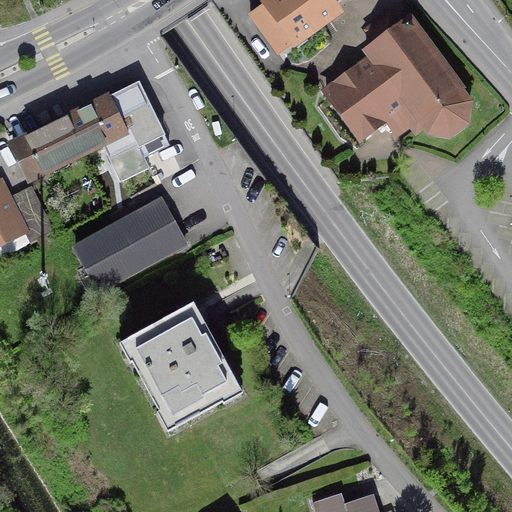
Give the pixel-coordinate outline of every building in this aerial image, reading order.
[(276,54),(319,24),(334,14),(323,0),(262,0),(266,6),(250,17),(276,54)] [(461,93),(406,20),(364,51),(370,60),(353,73),(351,70),(335,82),(337,85),(324,94),(357,140),(382,121),(393,137),(408,125),(414,133),(422,127),(427,134),(447,137),(464,124),(467,104),(459,94),(461,93)] [(136,85),(64,120),(81,154),(99,145),(118,184),(147,169),(153,182),(177,170),(165,148),(167,147),(136,85)] [(27,181),(81,154),(64,120),(11,147),(27,181)] [(50,230),(29,190),(7,202),(27,241),(50,230)] [(0,242),(20,232),(5,203),(0,193),(0,242)] [(96,291),(182,244),(164,213),(146,223),(141,214),(74,251),(96,291)] [(167,432),(239,393),(191,305),(120,345),(167,432)] [(376,511),(371,496),(337,507),(333,497),(310,505),(312,511),(376,511)]
